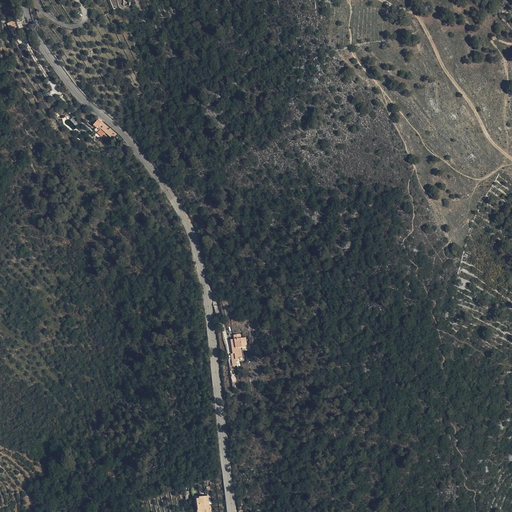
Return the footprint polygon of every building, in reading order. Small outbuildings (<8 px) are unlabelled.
[(14,20),(7,23),(11,33),(18,31),(14,20)] [(101,122),(98,119),(93,124),(96,127),(98,125),(112,137),(116,133),(102,120),(101,122)] [(102,136),(108,143),(112,140),(106,133),(102,136)] [(236,357),(242,356),(244,356),(243,346),(245,346),(245,343),(248,343),(247,336),(242,336),(241,332),(235,332),(235,337),(232,337),(233,342),(234,342),(235,352),(230,353),(232,366),(237,365),(236,357)] [(209,508),(209,505),(208,496),(200,496),(200,498),(197,498),(200,511),(211,511),(211,508),(209,508)]
